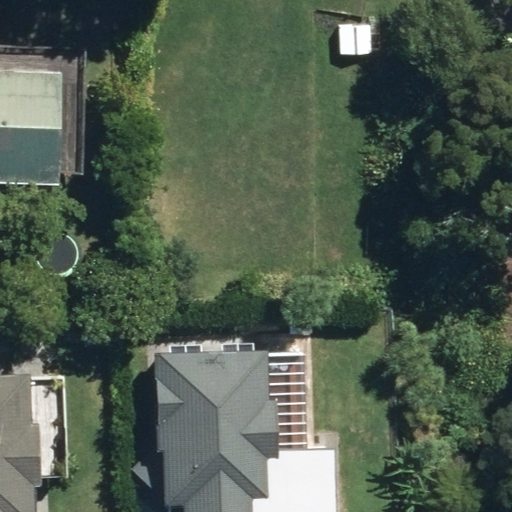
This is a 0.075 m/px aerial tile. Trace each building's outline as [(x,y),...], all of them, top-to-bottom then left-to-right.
[(0,182),(76,185),(79,70),(0,67),(0,182)] [(92,316),(94,347),(114,346),(112,315),(92,316)] [(197,504),(196,511),(341,511),(341,450),(314,451),(313,352),(169,354),(170,440),(164,440),(138,468),(171,499),(177,498),(176,504),(197,504)] [(92,369),(93,397),(107,397),(105,368),(92,369)] [(0,511),(49,511),(48,487),(57,487),(54,422),(47,422),(46,373),(0,374),(0,511)]
